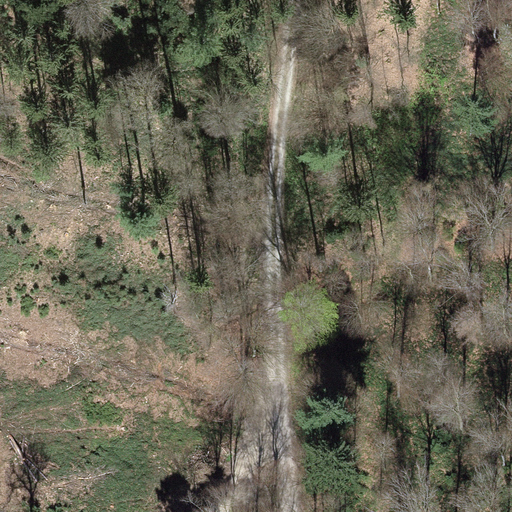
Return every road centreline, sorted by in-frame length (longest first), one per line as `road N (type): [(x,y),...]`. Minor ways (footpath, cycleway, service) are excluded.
road 1 (track): [(286,511),(271,177),(294,0)]
road 2 (track): [(279,403),(220,511)]
